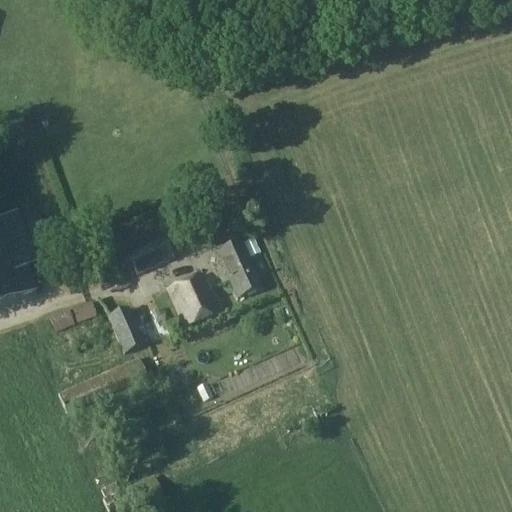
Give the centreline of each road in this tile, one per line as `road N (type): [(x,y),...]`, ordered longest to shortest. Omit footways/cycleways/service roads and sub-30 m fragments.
road 1 (track): [(486,0),(204,78),(182,0)]
road 2 (track): [(204,78),(326,371)]
road 3 (unknown): [(0,316),(178,273)]
